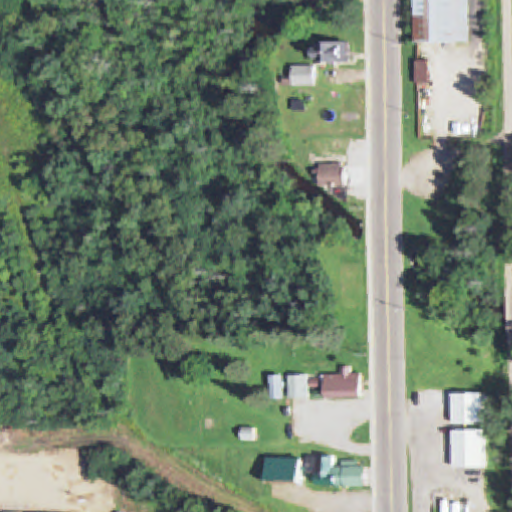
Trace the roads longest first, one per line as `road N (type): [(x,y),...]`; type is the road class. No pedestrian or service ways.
road 1 (primary): [(391,511),(382,0)]
road 2 (track): [(0,133),(63,320),(93,382),(169,463)]
